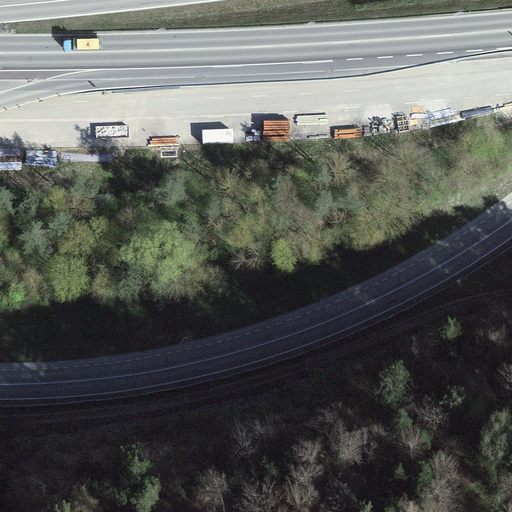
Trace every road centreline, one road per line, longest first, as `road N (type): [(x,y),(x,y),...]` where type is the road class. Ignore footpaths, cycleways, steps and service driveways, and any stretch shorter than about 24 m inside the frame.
road 1 (motorway): [(511,218),(389,294),(264,343),(138,373),(0,384)]
road 2 (track): [(0,424),(154,407),(298,372),(511,298)]
road 3 (motorway): [(511,30),(0,52)]
road 4 (motorway): [(135,99),(511,77)]
road 5 (motorway): [(136,0),(0,14)]
road 6 (motorway): [(0,120),(135,99)]
road 7 (motorway): [(0,101),(135,99)]
